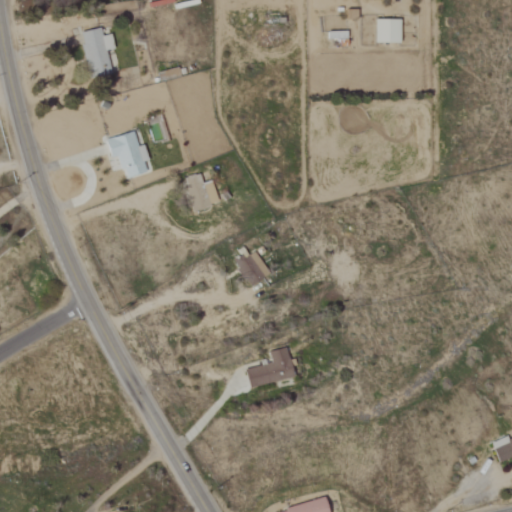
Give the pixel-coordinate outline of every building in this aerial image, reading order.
[(397,44),(397,20),(372,20),(372,43),(397,44)] [(89,79),(108,74),(103,51),(112,49),(108,35),(99,37),(97,28),(78,33),(89,79)] [(134,147),(130,132),(102,139),(107,159),(116,157),(122,178),(143,173),(141,162),(145,161),(141,146),(134,147)] [(180,179),(190,212),(215,204),(208,181),(199,184),(196,175),(180,179)] [(232,262),(243,287),(265,277),(253,252),(232,262)] [(290,379),(284,348),(266,352),(269,364),(243,370),(246,388),(290,379)] [(511,457),(511,436),(505,440),(504,437),(487,444),(497,464),(511,457)]
